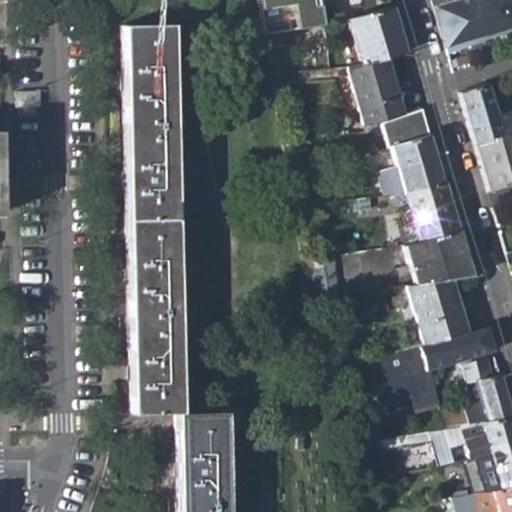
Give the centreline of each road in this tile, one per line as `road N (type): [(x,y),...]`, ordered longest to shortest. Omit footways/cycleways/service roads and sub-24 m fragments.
road 1 (residential): [(50,0),(62,426),(53,460)]
road 2 (residential): [(511,355),(437,89)]
